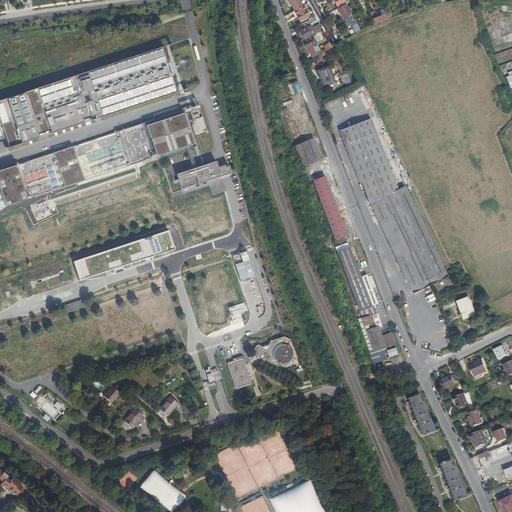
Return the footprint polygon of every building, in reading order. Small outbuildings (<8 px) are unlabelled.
[(31,0),(11,0),(8,1),(9,11),(33,7),(31,0)] [(288,0),(294,11),(303,6),(299,0),(288,0)] [(342,0),(332,0),(336,7),(338,6),(339,8),(343,6),(345,5),(345,4),(342,0)] [(308,17),(303,6),(294,11),(300,21),(308,17)] [(339,14),(343,21),(350,17),(343,6),(339,8),(335,11),(336,13),(337,15),(339,14)] [(372,15),(370,16),(374,26),(387,21),(386,18),(385,15),(374,20),(372,15)] [(350,25),(355,35),(360,32),(351,16),(350,17),(343,21),(347,27),(350,25)] [(279,31),(276,25),(269,28),(270,35),(279,31)] [(300,32),(304,40),(311,36),(307,28),(300,32)] [(320,51),(314,39),(304,44),(311,55),(320,51)] [(322,44),(326,52),(333,48),(329,40),(322,44)] [(167,64),(162,47),(0,100),(0,120),(9,148),(7,148),(9,148),(39,138),(38,135),(50,131),(51,134),(83,123),(82,120),(91,117),(92,121),(177,93),(171,76),(173,76),(169,63),(167,64)] [(334,81),(328,64),(317,69),(323,85),(334,81)] [(288,85),(291,96),(301,93),(298,82),(288,85)] [(285,116),(303,165),(322,158),(303,108),(285,116)] [(0,170),(0,192),(5,207),(153,158),(185,147),(194,144),(183,113),(183,111),(182,110),(0,170)] [(208,133),(202,117),(192,120),(193,124),(197,137),(208,133)] [(390,170),(371,119),(339,131),(360,184),(362,183),(369,203),(413,294),(448,277),(405,186),(399,189),(390,170)] [(178,174),(176,174),(177,177),(181,190),(220,177),(218,170),(215,161),(195,168),(192,169),(178,174)] [(224,168),(218,170),(220,177),(225,175),(230,174),(228,166),(224,168)] [(325,176),(313,181),(335,239),(347,234),(325,176)] [(349,247),(338,251),(360,310),(373,305),(378,303),(367,274),(360,277),(349,247)] [(475,315),(467,296),(454,301),(462,320),(475,315)] [(88,306),(86,299),(65,306),(67,314),(88,306)] [(360,310),(363,318),(371,315),(376,313),(373,305),(360,310)] [(362,318),(366,330),(375,326),(371,315),(363,318),(362,318)] [(366,330),(362,331),(372,356),(395,347),(389,333),(383,335),(379,325),(375,326),(366,330)] [(284,337),(270,342),(269,345),(268,346),(267,345),(263,346),(262,348),(261,348),(258,347),(254,348),(250,357),(276,370),(280,363),(280,366),(284,367),(286,364),(288,365),(290,363),(291,362),(292,362),(294,359),(292,357),(294,356),(293,353),(291,352),(292,350),(289,346),(287,347),(290,341),(284,337)] [(503,345),(495,349),(499,358),(507,354),(503,345)] [(247,374),(241,357),(231,360),(232,362),(226,364),(235,390),(248,386),(249,388),(253,387),(248,373),(247,374)] [(487,371),(481,357),(472,360),(473,362),(468,363),(473,376),(487,371)] [(511,372),(511,359),(502,364),(508,374),(511,372)] [(208,370),(204,372),(208,385),(213,383),(210,376),(210,374),(208,370)] [(455,385),(451,374),(439,379),(444,390),(455,385)] [(122,392),(113,385),(104,396),(112,403),(122,392)] [(469,405),(464,392),(452,396),(456,409),(469,405)] [(49,394),(45,399),(42,396),(35,402),(54,421),(61,413),(58,410),(62,406),(49,394)] [(408,398),(409,401),(407,402),(409,406),(411,406),(416,419),(414,420),(416,424),(418,424),(423,434),(434,430),(419,394),(408,398)] [(159,410),(167,417),(178,405),(170,398),(159,410)] [(137,406),(123,420),(132,428),(145,414),(137,406)] [(483,422),(479,409),(465,414),(470,426),(483,422)] [(494,431),(499,442),(509,438),(504,427),(494,431)] [(487,431),(486,428),(468,435),(473,448),(489,442),(485,432),(487,431)] [(490,454),(488,449),(475,454),(476,458),(482,455),(483,457),(490,454)] [(440,464),(441,467),(439,468),(441,472),(443,472),(448,485),(446,486),(448,490),(450,489),(454,500),(466,495),(451,459),(440,464)] [(0,468),(0,482),(1,483),(0,484),(0,485),(15,497),(23,486),(8,474),(3,471),(4,471),(0,468)] [(127,491),(137,478),(128,470),(117,484),(127,491)] [(153,470),(139,487),(172,511),(173,511),(186,495),(153,470)] [(270,497),(276,511),(322,511),(310,481),(270,497)] [(511,494),(500,500),(504,509),(511,505),(511,494)]
